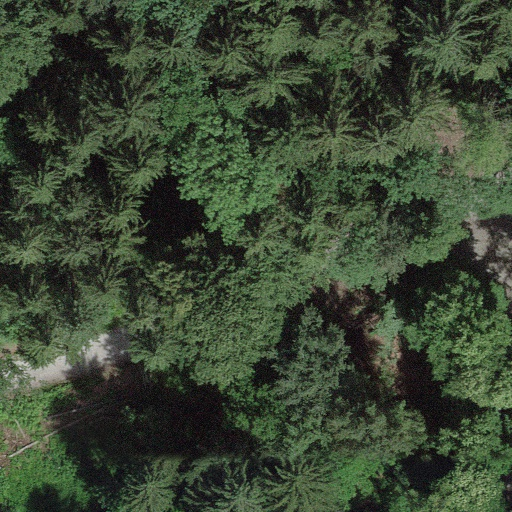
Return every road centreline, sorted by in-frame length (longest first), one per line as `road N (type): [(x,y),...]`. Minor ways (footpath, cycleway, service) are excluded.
road 1 (track): [(0,342),(287,273),(398,265)]
road 2 (track): [(398,265),(477,352),(475,511)]
road 3 (track): [(398,265),(511,122)]
